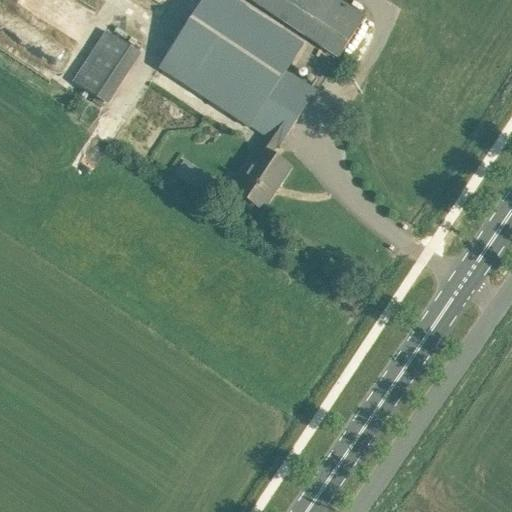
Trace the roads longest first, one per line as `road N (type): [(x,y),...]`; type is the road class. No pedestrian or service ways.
road 1 (primary): [(307,511),(511,212)]
road 2 (unclassified): [(357,511),(511,287)]
